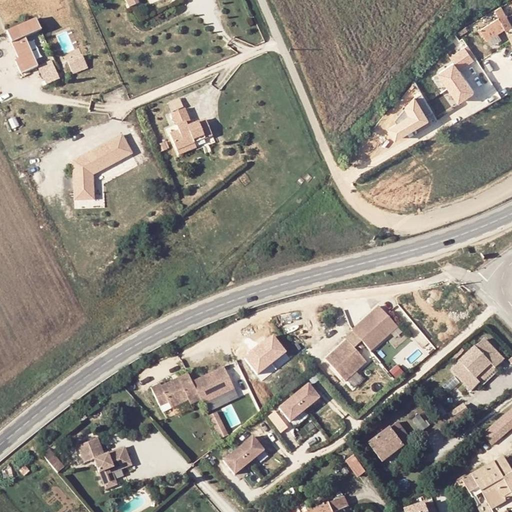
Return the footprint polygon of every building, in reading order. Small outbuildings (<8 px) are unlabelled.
[(494,4),(503,25),(511,41),(511,25),(499,0),(494,4)] [(15,23),(35,14),(29,3),(0,15),(0,23),(1,26),(13,20),(15,23)] [(503,25),(494,4),(487,7),(493,16),(498,27),(503,25)] [(476,25),(482,35),(498,27),(493,16),(476,25)] [(15,58),(27,52),(15,23),(2,29),(15,58)] [(47,43),(27,52),(35,70),(56,61),(47,43)] [(453,52),(461,67),(477,59),(469,44),(453,52)] [(73,73),(88,68),(84,54),(68,59),(73,73)] [(456,60),(436,72),(455,103),(475,91),(456,60)] [(445,93),(430,99),(435,113),(450,107),(445,93)] [(185,119),(189,117),(183,105),(170,110),(178,127),(169,131),(176,147),(194,139),(192,136),(202,132),(203,135),(211,131),(204,116),(190,122),(186,123),(185,119)] [(124,134),(72,159),(74,201),(96,200),(94,173),(134,154),(124,134)] [(178,151),(196,144),(194,139),(176,147),(178,151)] [(351,328),(352,329),(360,338),(369,349),(391,331),(383,322),(389,316),(379,304),(351,328)] [(389,316),(383,322),(391,331),(397,326),(389,316)] [(344,335),(346,337),(324,356),(338,372),(349,363),(354,369),(365,359),(353,345),(360,338),(352,329),(344,335)] [(471,391),(507,359),(486,336),(450,368),(471,391)] [(344,378),(354,369),(349,363),(338,372),(344,378)] [(217,364),(186,379),(195,397),(197,401),(228,385),(217,364)] [(154,382),(145,386),(154,404),(163,400),(166,406),(183,398),(185,402),(195,397),(186,379),(182,371),(155,384),(154,382)] [(310,382),(277,404),(289,420),(321,398),(310,382)] [(443,416),(448,423),(469,410),(465,402),(443,416)] [(494,445),(511,428),(511,407),(483,433),(494,445)] [(217,411),(209,415),(221,438),(229,434),(217,411)] [(409,433),(395,415),(366,437),(380,456),(409,433)] [(236,474),(265,448),(252,434),(223,460),(236,474)] [(127,444),(109,451),(102,435),(84,442),(90,458),(98,456),(109,482),(119,478),(114,464),(123,460),(127,469),(136,466),(127,444)] [(58,471),(64,466),(52,450),(45,454),(58,471)] [(354,453),(346,460),(359,477),(368,470),(354,453)] [(511,470),(504,456),(463,479),(471,492),(480,487),(493,509),(506,501),(505,498),(511,494),(511,470)] [(310,504),(306,506),(309,511),(335,511),(333,507),(344,502),(347,501),(342,493),(341,493),(339,491),(310,504)] [(405,511),(438,511),(432,497),(404,509),(405,511)] [(348,511),(344,502),(333,507),(335,511),(348,511)]
